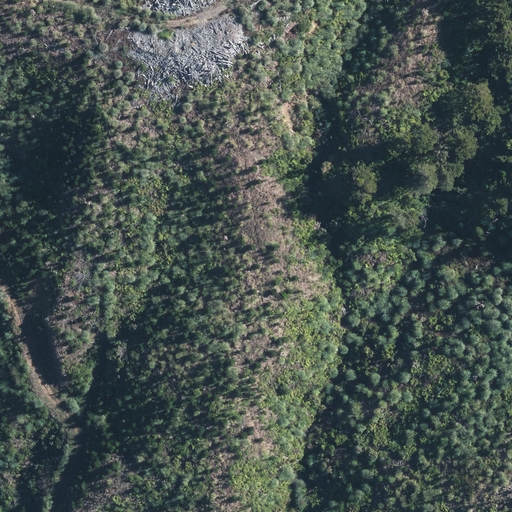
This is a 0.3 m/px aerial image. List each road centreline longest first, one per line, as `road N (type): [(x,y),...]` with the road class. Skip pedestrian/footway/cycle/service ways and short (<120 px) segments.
road 1 (track): [(0,242),(100,453),(72,511)]
road 2 (track): [(243,0),(245,10),(164,22),(87,0)]
